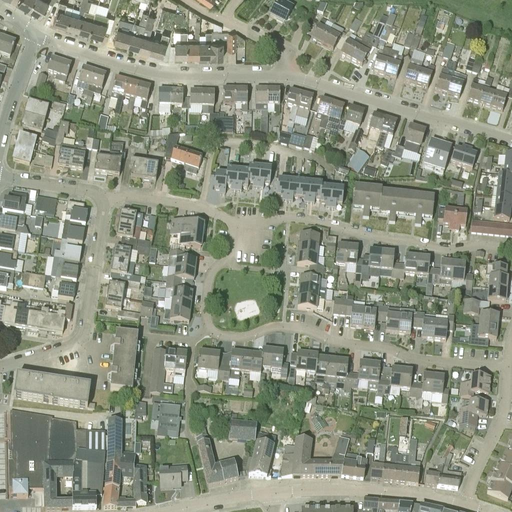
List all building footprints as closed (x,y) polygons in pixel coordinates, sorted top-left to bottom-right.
[(34,0),(19,0),(18,3),(29,9),(34,0)] [(55,1),(55,0),(34,0),(29,9),(41,16),(49,3),(53,5),(54,2),(55,1)] [(86,2),(87,1),(84,0),(81,0),(79,10),(72,8),(66,27),(78,31),(86,2)] [(110,0),(108,10),(115,12),(118,0),(110,0)] [(89,34),(95,14),(88,12),(91,2),(87,1),(86,2),(78,31),(89,34)] [(289,17),(293,9),(279,1),(274,9),(269,18),(284,25),(289,17)] [(72,8),(66,6),(66,4),(60,3),(53,23),(66,27),(72,8)] [(317,13),(323,15),(327,6),(321,5),(317,13)] [(138,49),(149,15),(149,14),(142,12),(139,24),(134,23),(131,32),(127,46),(138,49)] [(89,34),(103,38),(109,17),(95,13),(95,14),(89,34)] [(152,29),(151,28),(155,17),(149,15),(138,49),(149,52),(153,39),(149,38),(152,29)] [(426,18),(421,16),(417,27),(423,29),(426,18)] [(349,30),(356,34),(362,23),(355,19),(349,30)] [(127,46),(131,32),(124,30),(127,22),(120,20),(113,41),(127,46)] [(329,33),(333,26),(328,23),(322,20),(311,40),(322,46),(329,33)] [(218,30),(222,31),(222,26),(213,22),(213,30),(217,30),(218,30)] [(437,22),(434,29),(441,31),(443,25),(437,22)] [(467,30),(475,32),(477,25),(470,22),(467,30)] [(379,41),(385,26),(378,23),(373,38),(379,41)] [(199,57),(199,42),(200,26),(195,26),(195,39),(188,38),(187,57),(199,57)] [(322,46),(333,52),(343,32),(333,26),(329,33),(322,46)] [(390,35),(392,29),(385,26),(379,41),(386,44),(390,35)] [(187,57),(188,38),(187,32),(183,32),(183,42),(175,42),(175,57),(187,57)] [(211,58),(212,33),(212,32),(205,32),(205,42),(199,42),(199,57),(211,57),(211,58)] [(149,52),(163,56),(169,35),(162,33),(160,41),(153,39),(149,52)] [(236,51),(236,34),(212,33),(211,58),(223,59),(223,39),(228,39),(228,51),(236,51)] [(410,50),(414,36),(408,34),(403,48),(410,50)] [(362,39),(358,48),(352,45),(356,38),(351,35),(347,42),(340,56),(351,62),(363,40),(362,39)] [(416,52),(417,49),(420,39),(414,36),(410,50),(416,52)] [(0,57),(1,56),(9,59),(15,44),(0,39),(0,38),(0,73),(4,75),(6,68),(0,66),(0,57)] [(373,47),(369,45),(370,43),(363,40),(351,62),(362,68),(373,47)] [(452,61),(454,56),(452,55),(454,45),(446,43),(441,58),(452,61)] [(384,77),(392,52),(383,49),(382,53),(379,52),(372,73),(384,77)] [(435,52),(427,49),(425,56),(433,58),(435,52)] [(384,77),(396,81),(403,58),(398,57),(399,54),(392,52),(384,77)] [(64,85),(71,66),(52,60),(47,73),(57,76),(55,81),(64,85)] [(471,74),(475,61),(468,60),(465,72),(471,74)] [(415,87),(420,72),(422,65),(410,61),(407,73),(404,83),(415,87)] [(471,74),(478,76),(481,63),(475,61),(471,74)] [(415,87),(427,90),(434,68),(430,66),(427,74),(420,72),(415,87)] [(88,93),(94,73),(83,70),(77,89),(88,93)] [(447,96),(454,73),(442,70),(435,93),(447,96)] [(94,95),(100,97),(106,77),(94,73),(88,93),(87,98),(85,105),(90,107),(94,95)] [(459,100),(463,85),(465,78),(454,74),(455,73),(454,73),(447,96),(459,100)] [(46,79),(39,76),(34,94),(40,96),(46,79)] [(490,109),(495,94),(489,92),(493,80),(487,78),(485,83),(479,106),(490,109)] [(123,98),(127,83),(115,79),(110,100),(117,102),(114,116),(118,117),(123,98)] [(479,106),(485,83),(474,80),(467,102),(479,106)] [(135,101),(139,86),(127,83),(123,98),(130,99),(127,112),(132,113),(135,101)] [(145,111),(151,89),(139,86),(135,101),(141,102),(139,110),(145,111)] [(502,113),(509,91),(504,89),(502,96),(495,94),(490,109),(502,113)] [(235,106),(235,90),(223,90),(223,106),(235,106)] [(247,113),(247,91),(235,90),(235,106),(242,106),(242,113),(247,113)] [(267,119),(267,107),(267,91),(255,91),(255,113),(262,113),(262,119),(267,119)] [(279,114),(279,91),(267,91),(267,107),(274,107),(274,114),(279,114)] [(170,107),(170,93),(159,92),(158,107),(159,107),(158,115),(164,115),(164,107),(170,107)] [(294,123),(297,110),(301,95),(290,92),(285,107),(292,109),(289,121),(294,123)] [(182,100),(182,93),(170,93),(170,107),(175,108),(175,109),(186,109),(186,100),(182,100)] [(201,108),(202,93),(190,93),(190,100),(186,100),(186,109),(186,111),(191,111),(191,108),(201,108)] [(201,108),(201,116),(209,116),(213,116),(213,108),(214,94),(202,93),(201,108)] [(307,121),(313,98),(301,95),(297,110),(304,112),(302,120),(307,121)] [(69,96),(66,107),(72,109),(75,98),(69,96)] [(319,130),(321,130),(321,131),(324,132),(327,124),(333,105),(321,101),(316,116),(322,118),(321,122),(321,123),(319,130)] [(25,116),(44,121),(47,109),(28,104),(25,116)] [(63,115),(65,107),(53,105),(52,112),(63,115)] [(340,123),(344,108),(333,105),(327,124),(324,132),(324,134),(335,137),(336,134),(342,136),(343,132),(346,124),(340,123)] [(359,129),(364,114),(350,110),(346,124),(343,132),(354,135),(355,133),(357,133),(358,128),(359,129)] [(41,134),(44,121),(25,116),(22,129),(41,134)] [(218,134),(219,119),(219,116),(213,116),(209,116),(208,134),(218,134)] [(106,127),(108,120),(101,117),(97,131),(105,132),(106,127)] [(366,139),(378,143),(384,120),(373,117),(366,139)] [(393,138),(397,124),(384,120),(378,143),(376,149),(383,151),(388,136),(393,138)] [(67,136),(69,126),(66,125),(61,125),(58,134),(64,135),(67,136)] [(420,148),(424,132),(410,128),(406,144),(404,150),(401,160),(418,163),(420,157),(417,156),(419,148),(420,148)] [(55,142),(58,134),(46,131),(44,139),(55,142)] [(279,133),(278,143),(288,145),(290,136),(279,133)] [(354,154),(362,135),(357,133),(355,133),(354,135),(348,151),(354,154)] [(63,146),(64,135),(58,134),(55,142),(55,144),(54,147),(60,148),(61,146),(63,146)] [(306,139),(291,135),(290,136),(288,145),(288,146),(302,150),(303,150),(306,139)] [(16,149),(33,154),(36,141),(19,137),(16,149)] [(188,155),(175,150),(179,137),(168,138),(164,160),(171,161),(171,162),(184,167),(188,155)] [(303,150),(309,151),(313,139),(306,137),(306,139),(303,150)] [(55,144),(55,142),(44,139),(43,139),(42,145),(54,148),(54,147),(55,144)] [(443,176),(451,149),(431,142),(423,167),(433,170),(432,173),(443,176)] [(106,176),(119,178),(121,162),(124,162),(126,153),(122,152),(123,145),(111,144),(108,160),(106,176)] [(73,148),(63,146),(61,146),(60,148),(57,168),(70,170),(73,148)] [(401,160),(404,150),(396,147),(394,155),(392,154),(391,158),(391,159),(395,159),(400,161),(401,160)] [(82,172),(86,150),(73,148),(70,170),(82,172)] [(461,168),(467,149),(462,148),(461,152),(455,150),(451,164),(461,168)] [(29,166),(33,154),(16,149),(13,162),(29,166)] [(472,171),(476,157),(471,155),(472,151),(467,149),(461,168),(472,171)] [(347,167),(357,175),(369,159),(358,151),(347,167)] [(391,158),(392,154),(386,151),(380,167),(387,169),(388,165),(391,158)] [(198,172),(202,160),(188,155),(184,167),(182,172),(196,177),(198,171),(198,172)] [(43,169),(51,170),(53,159),(45,157),(43,169)] [(106,176),(108,160),(96,159),(94,174),(106,176)] [(143,182),(146,165),(130,163),(129,171),(132,171),(130,180),(143,182)] [(143,182),(155,183),(158,167),(146,165),(143,182)] [(349,172),(343,170),(336,168),(335,167),(333,172),(338,173),(337,174),(347,178),(349,172)] [(511,167),(504,167),(503,177),(498,177),(498,178),(511,179),(511,167)] [(376,171),(365,168),(362,176),(373,179),(376,171)] [(247,189),(248,184),(249,169),(248,174),(238,173),(236,192),(241,193),(241,189),(247,189)] [(258,189),(260,170),(249,169),(248,184),(253,185),(253,189),(258,189)] [(270,186),(270,184),(271,171),(260,170),(258,189),(263,190),(264,186),(270,186)] [(226,187),(227,171),(226,176),(215,175),(214,191),(220,191),(219,196),(225,196),(226,187)] [(236,192),(238,173),(227,171),(226,187),(231,187),(231,192),(236,192)] [(511,179),(498,178),(497,189),(511,190),(511,179)] [(287,202),(289,183),(278,182),(277,197),(282,198),(282,202),(287,202)] [(298,199),(300,184),(289,183),(287,202),(292,203),(293,199),(298,199)] [(309,204),(311,185),(300,184),(298,199),(304,200),(304,204),(309,204)] [(320,202),(321,186),(311,185),(309,204),(314,205),(314,201),(320,202)] [(330,210),(332,190),(322,189),(322,186),(321,186),(320,202),(320,204),(325,205),(325,209),(330,210)] [(421,219),(432,220),(434,199),(381,194),(382,192),(355,189),(353,210),(363,211),(362,219),(368,220),(369,211),(379,212),(379,215),(389,216),(388,224),(395,225),(395,216),(415,218),(414,227),(420,227),(421,219)] [(511,195),(511,190),(497,189),(496,199),(492,198),(492,199),(511,201),(511,195)] [(336,206),(342,207),(343,191),(332,190),(330,210),(335,210),(336,206)] [(1,209),(3,210),(2,213),(7,214),(23,216),(26,197),(10,195),(9,203),(4,202),(4,203),(2,203),(1,209)] [(42,213),(44,200),(37,199),(35,212),(42,213)] [(511,206),(511,201),(492,199),(491,209),(495,210),(511,212),(511,206)] [(46,214),(54,215),(56,203),(44,200),(42,213),(46,214)] [(64,223),(81,226),(85,227),(87,215),(82,214),(84,206),(67,204),(64,223)] [(511,216),(511,212),(495,210),(494,221),(509,223),(510,217),(511,216)] [(455,213),(445,212),(445,211),(439,211),(437,221),(443,222),(443,227),(448,228),(448,232),(453,232),(455,213)] [(140,229),(143,217),(120,213),(118,226),(139,229),(140,229)] [(459,229),(465,229),(466,214),(455,213),(453,232),(458,233),(459,229)] [(25,216),(23,216),(7,214),(6,222),(1,221),(0,227),(0,232),(4,233),(20,235),(22,235),(23,228),(25,216)] [(41,229),(43,219),(36,218),(34,228),(41,229)] [(79,233),(81,226),(64,223),(61,242),(62,242),(78,245),(82,245),(84,234),(79,233)] [(197,229),(197,226),(172,224),(171,236),(181,237),(180,247),(200,249),(203,230),(197,229)] [(132,240),(138,241),(139,229),(118,226),(116,239),(132,241),(132,240)] [(17,254),(20,235),(4,233),(3,241),(0,240),(0,251),(1,252),(17,254)] [(26,255),(29,236),(22,235),(19,253),(26,255)] [(318,248),(319,238),(300,236),(299,246),(318,248)] [(335,248),(336,240),(327,239),(326,248),(335,248)] [(152,244),(138,241),(137,242),(136,248),(150,250),(152,244)] [(76,252),(78,245),(62,242),(59,255),(64,256),(63,261),(74,263),(79,264),(81,253),(76,252)] [(317,258),(318,248),(299,246),(298,256),(317,258)] [(345,267),(347,248),(337,247),(335,266),(345,267)] [(149,258),(150,250),(136,248),(135,253),(144,255),(144,257),(149,258)] [(357,261),(358,249),(347,248),(345,267),(356,268),(354,290),(360,290),(361,277),(363,262),(357,261)] [(134,265),(129,264),(131,252),(115,249),(113,262),(134,265)] [(17,254),(1,252),(0,259),(0,270),(14,273),(22,274),(24,263),(16,262),(17,254)] [(380,272),(382,253),(369,252),(368,263),(363,262),(361,277),(368,277),(368,270),(380,272)] [(184,254),(176,253),(170,253),(170,259),(169,259),(167,269),(170,269),(195,272),(196,262),(183,260),(184,254)] [(393,265),(394,254),(382,253),(380,272),(391,273),(391,280),(397,281),(399,266),(393,265)] [(316,268),(317,258),(298,256),(297,267),(310,267),(309,274),(323,275),(323,269),(316,268)] [(416,277),(417,259),(405,257),(404,267),(399,266),(397,281),(403,282),(404,276),(416,277)] [(428,270),(429,260),(417,259),(416,277),(427,278),(426,285),(433,286),(434,271),(428,270)] [(74,263),(63,261),(53,260),(50,279),(52,279),(55,280),(71,282),(76,283),(78,272),(73,271),(74,263)] [(133,277),(134,265),(113,262),(111,275),(124,277),(123,282),(130,283),(140,285),(141,279),(133,277)] [(451,283),(453,264),(441,263),(440,272),(434,271),(433,286),(439,286),(451,287),(451,283)] [(463,284),(465,265),(453,264),(451,283),(463,284)] [(506,279),(507,269),(491,268),(486,268),(485,278),(489,278),(488,290),(506,291),(507,279),(506,279)] [(193,282),(195,272),(170,269),(168,279),(167,279),(166,285),(180,287),(181,281),(193,282)] [(12,286),(14,273),(0,270),(0,290),(6,292),(7,286),(12,286)] [(322,281),(323,275),(309,274),(309,279),(300,279),(299,289),(318,291),(319,281),(322,281)] [(39,277),(37,290),(43,291),(45,285),(46,278),(39,277)] [(70,290),(71,282),(55,280),(53,293),(58,294),(57,299),(73,302),(75,291),(70,290)] [(107,298),(123,301),(125,288),(109,285),(107,298)] [(179,292),(180,287),(166,285),(164,301),(165,301),(191,304),(192,294),(179,292)] [(325,302),(326,292),(318,291),(299,289),(298,299),(324,302),(325,302)] [(505,304),(506,291),(488,290),(487,302),(505,304)] [(345,317),(346,303),(347,294),(339,293),(338,302),(340,303),(339,317),(345,317)] [(107,298),(105,311),(121,313),(123,301),(107,298)] [(323,312),(324,302),(298,299),(297,309),(323,312)] [(191,304),(165,301),(163,311),(165,312),(190,314),(191,304)] [(362,330),(364,312),(352,311),(353,304),(346,303),(345,317),(351,318),(350,329),(362,330)] [(146,318),(148,305),(142,304),(140,316),(139,317),(146,318)] [(146,318),(151,319),(154,306),(148,305),(146,318)] [(15,328),(18,308),(10,307),(9,312),(5,311),(3,326),(15,328)] [(70,322),(72,308),(66,307),(65,316),(58,314),(57,319),(52,319),(50,334),(62,335),(64,321),(70,322)] [(27,330),(29,315),(24,314),(25,309),(18,308),(15,328),(27,330)] [(381,323),(382,308),(376,308),(376,313),(364,312),(362,330),(374,331),(375,323),(381,323)] [(400,311),(388,310),(388,309),(382,308),(381,323),(387,324),(385,334),(398,335),(400,311)] [(38,332),(41,312),(34,311),(33,316),(29,315),(27,330),(38,332)] [(417,316),(415,315),(415,313),(400,311),(398,335),(410,337),(410,330),(416,330),(417,316)] [(50,334),(52,319),(47,318),(48,313),(41,312),(38,332),(50,334)] [(188,325),(190,314),(165,312),(164,322),(170,322),(188,325)] [(139,317),(140,316),(125,313),(124,319),(139,322),(139,317)] [(433,342),(435,324),(423,323),(424,316),(417,316),(416,330),(422,331),(421,341),(433,342)] [(497,329),(498,317),(480,316),(479,328),(497,329)] [(433,342),(445,343),(446,333),(453,334),(454,319),(447,318),(446,325),(435,324),(433,342)] [(187,326),(177,327),(177,334),(187,334),(187,326)] [(488,347),(488,341),(496,342),(497,329),(479,328),(471,327),(470,345),(488,347)] [(135,365),(138,337),(116,335),(115,346),(111,346),(110,352),(114,352),(112,374),(108,374),(107,380),(111,380),(110,391),(132,394),(133,379),(138,380),(139,366),(135,365)] [(271,370),(273,352),(262,351),(262,356),(260,369),(271,370)] [(283,353),(273,352),(271,370),(270,374),(281,375),(280,379),(286,380),(288,366),(282,365),(283,353)] [(176,354),(166,353),(165,359),(165,364),(164,370),(164,372),(174,373),(176,354)] [(207,373),(209,354),(199,353),(197,372),(207,373)] [(238,382),(239,373),(241,354),(231,353),(230,369),(224,369),(222,382),(228,383),(229,381),(238,382)] [(174,373),(174,379),(184,380),(187,355),(176,354),(174,373)] [(218,368),(220,355),(209,354),(207,373),(217,374),(217,381),(222,382),(224,369),(218,368)] [(250,374),(252,355),(241,354),(239,373),(250,374)] [(289,380),(295,381),(296,373),(306,374),(308,355),(297,354),(297,356),(291,355),(289,380)] [(260,369),(262,356),(252,355),(250,374),(260,375),(260,369)] [(315,375),(317,359),(318,356),(308,355),(306,374),(315,375)] [(325,386),(327,360),(317,359),(315,375),(314,385),(315,385),(325,386)] [(336,381),(338,361),(327,360),(325,386),(325,387),(329,388),(329,393),(334,394),(335,390),(336,381)] [(347,375),(348,362),(338,361),(336,381),(345,382),(344,394),(350,395),(351,390),(353,376),(347,375)] [(367,390),(370,365),(359,364),(358,376),(353,376),(351,390),(357,390),(367,391),(367,390)] [(378,382),(380,366),(370,365),(367,390),(377,391),(376,395),(376,398),(382,399),(384,383),(378,382)] [(400,390),(402,371),(391,370),(390,383),(384,383),(382,399),(383,399),(383,396),(388,397),(389,389),(400,390)] [(411,385),(412,372),(402,371),(400,390),(410,391),(409,399),(415,399),(416,386),(411,385)] [(431,402),(434,377),(423,376),(422,386),(416,386),(415,399),(414,409),(421,410),(422,402),(431,402)] [(443,391),(444,378),(434,377),(431,402),(431,403),(432,396),(441,397),(441,405),(447,406),(448,392),(443,391)] [(87,410),(88,405),(90,389),(16,378),(13,400),(33,403),(87,410)] [(488,395),(489,380),(471,378),(470,387),(461,386),(460,398),(472,399),(473,394),(488,395)] [(316,399),(307,397),(305,404),(315,406),(316,399)] [(135,421),(141,421),(141,418),(146,418),(145,405),(135,404),(135,421)] [(486,418),(487,406),(469,404),(468,412),(461,411),(460,421),(476,423),(477,417),(486,418)] [(180,408),(176,407),(160,406),(157,432),(178,434),(179,423),(178,423),(180,408)] [(28,492),(44,492),(44,487),(44,465),(49,465),(73,465),(80,465),(81,498),(95,498),(102,498),(105,453),(105,433),(74,432),(76,425),(52,421),(52,419),(10,413),(11,454),(11,485),(12,485),(12,500),(28,499),(28,492)] [(314,428),(322,423),(318,417),(317,417),(313,420),(310,422),(314,428)] [(399,438),(406,439),(407,422),(401,421),(399,438)] [(108,458),(105,490),(119,491),(120,479),(133,480),(134,468),(134,459),(120,458),(121,423),(108,423),(108,458)] [(254,444),(255,436),(256,428),(256,427),(230,424),(228,442),(254,444)] [(268,472),(276,439),(258,434),(248,480),(269,480),(271,472),(268,472)] [(346,455),(349,443),(350,437),(345,436),(341,437),(340,441),(339,441),(335,457),(344,460),(346,455)] [(213,464),(206,437),(196,440),(208,489),(218,487),(212,464),(213,464)] [(372,456),(373,447),(374,447),(375,440),(368,439),(366,455),(372,456)] [(511,440),(510,440),(508,445),(511,447),(508,457),(505,456),(500,469),(497,468),(493,479),(489,477),(487,482),(491,484),(487,495),(507,502),(511,489),(511,440)] [(296,441),(294,458),(292,479),(341,479),(344,464),(343,464),(330,464),(308,464),(311,443),(296,441)] [(381,483),(383,468),(386,446),(380,445),(378,468),(372,467),(370,482),(381,483)] [(449,446),(441,460),(445,461),(448,455),(449,455),(453,449),(449,446)] [(397,449),(391,449),(387,448),(387,452),(391,453),(389,469),(383,468),(381,483),(393,484),(396,455),(397,449)] [(414,463),(415,451),(409,451),(408,456),(405,486),(418,487),(419,472),(420,464),(414,463)] [(356,462),(351,462),(351,456),(346,455),(344,460),(343,464),(344,464),(341,479),(363,481),(364,470),(365,470),(366,461),(356,460),(356,462)] [(408,456),(396,455),(393,484),(405,486),(408,456)] [(292,479),(294,458),(284,457),(281,479),(292,479)] [(218,487),(238,482),(234,464),(230,465),(229,461),(213,464),(212,464),(218,487)] [(445,461),(443,468),(437,489),(457,492),(460,483),(461,475),(447,473),(448,468),(450,462),(445,461)] [(44,492),(44,511),(57,511),(61,511),(61,505),(55,505),(55,502),(56,502),(56,481),(72,481),(73,465),(49,465),(44,465),(44,487),(44,492)] [(81,498),(80,465),(73,465),(72,481),(73,505),(73,511),(96,511),(95,498),(81,498)] [(424,488),(437,489),(443,468),(438,466),(435,475),(426,474),(424,488)] [(145,485),(145,469),(134,468),(133,480),(134,490),(134,506),(146,506),(146,485),(145,485)] [(173,490),(173,487),(180,487),(180,483),(187,483),(186,470),(159,471),(160,491),(173,490)] [(119,491),(105,490),(103,510),(125,510),(125,501),(123,501),(123,500),(118,500),(119,491)] [(31,501),(7,505),(8,510),(32,506),(31,501)] [(377,511),(378,504),(363,503),(362,511),(377,511)]
